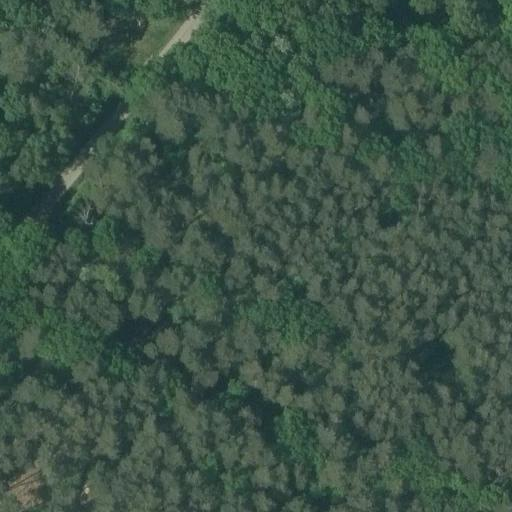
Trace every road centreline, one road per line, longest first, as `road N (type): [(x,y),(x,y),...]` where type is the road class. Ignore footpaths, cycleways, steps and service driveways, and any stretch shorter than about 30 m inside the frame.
road 1 (track): [(0,256),(132,94)]
road 2 (track): [(132,94),(209,0)]
